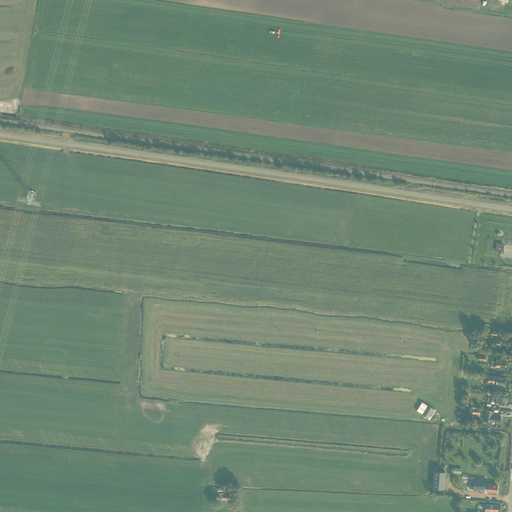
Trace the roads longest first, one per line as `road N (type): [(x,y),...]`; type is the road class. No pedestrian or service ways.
road 1 (unclassified): [(0,134),(511,209)]
road 2 (track): [(511,356),(459,351),(451,415),(443,414)]
